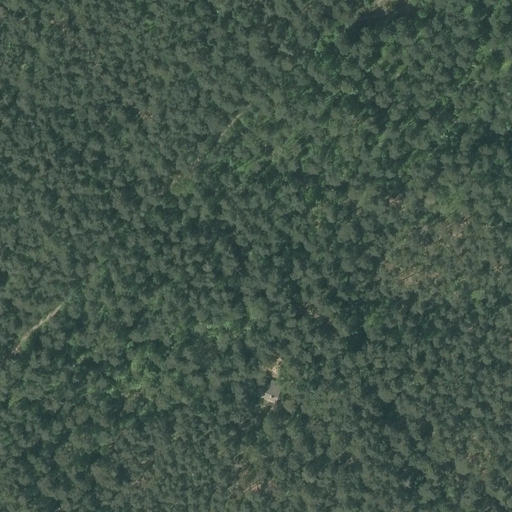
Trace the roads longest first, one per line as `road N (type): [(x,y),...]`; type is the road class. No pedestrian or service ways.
road 1 (track): [(0,364),(88,262),(188,171),(490,488)]
road 2 (track): [(188,171),(310,48),(356,20),(428,0)]
road 3 (track): [(247,430),(176,375),(0,366)]
